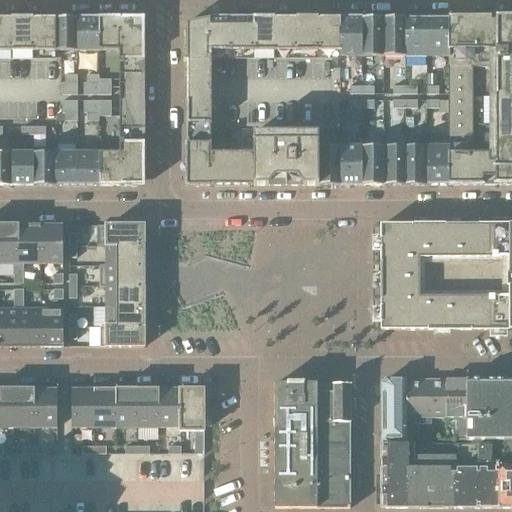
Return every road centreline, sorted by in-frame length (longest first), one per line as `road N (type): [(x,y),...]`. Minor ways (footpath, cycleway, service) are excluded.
road 1 (residential): [(159,211),(511,209)]
road 2 (residential): [(251,367),(0,367)]
road 3 (residential): [(159,211),(157,0)]
road 4 (residential): [(0,212),(159,211)]
road 5 (residential): [(511,367),(363,367)]
road 6 (residential): [(249,511),(251,367)]
road 7 (residential): [(365,511),(363,367)]
